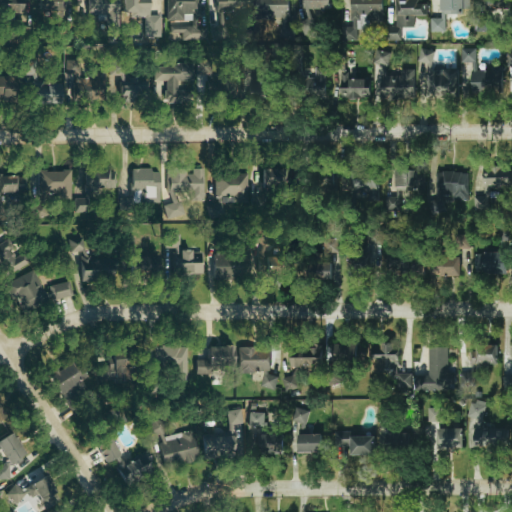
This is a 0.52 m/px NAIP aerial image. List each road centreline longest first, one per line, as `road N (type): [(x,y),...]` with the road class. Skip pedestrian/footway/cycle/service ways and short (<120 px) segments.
road 1 (residential): [(0,135),(511,133)]
road 2 (residential): [(15,351),(103,311),(511,307)]
road 3 (residential): [(151,511),(221,490),(511,486)]
road 4 (residential): [(0,329),(109,511)]
